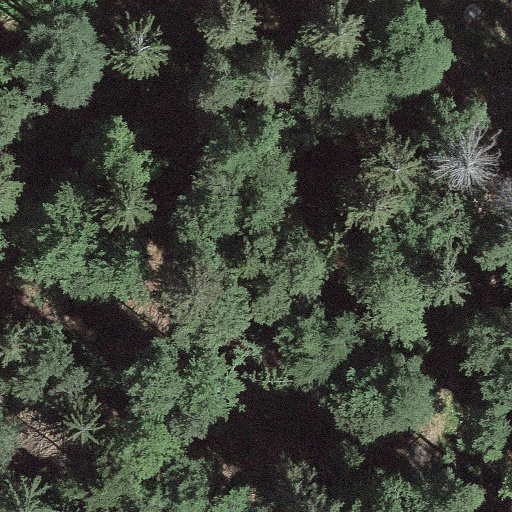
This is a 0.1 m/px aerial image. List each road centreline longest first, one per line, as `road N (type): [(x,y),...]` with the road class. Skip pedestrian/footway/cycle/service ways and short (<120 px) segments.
road 1 (track): [(499,0),(496,180),(469,349),(422,511)]
road 2 (track): [(0,223),(49,170),(123,111),(290,0)]
